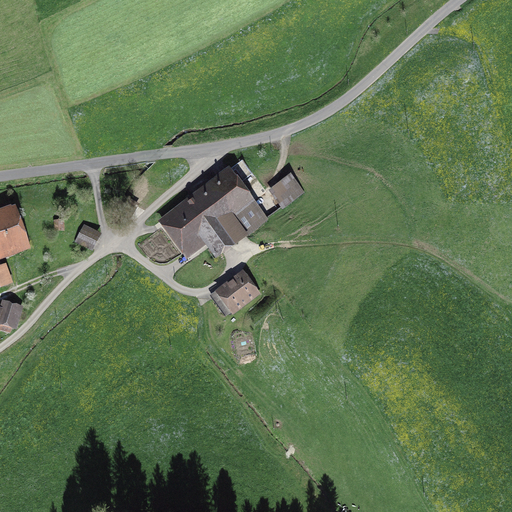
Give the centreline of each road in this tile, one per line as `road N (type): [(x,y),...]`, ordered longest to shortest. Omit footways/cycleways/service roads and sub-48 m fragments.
road 1 (unclassified): [(211,148),(282,132),(329,109),(459,0)]
road 2 (unclassified): [(0,347),(79,268),(155,211),(211,148)]
road 3 (unclassified): [(0,176),(211,148)]
